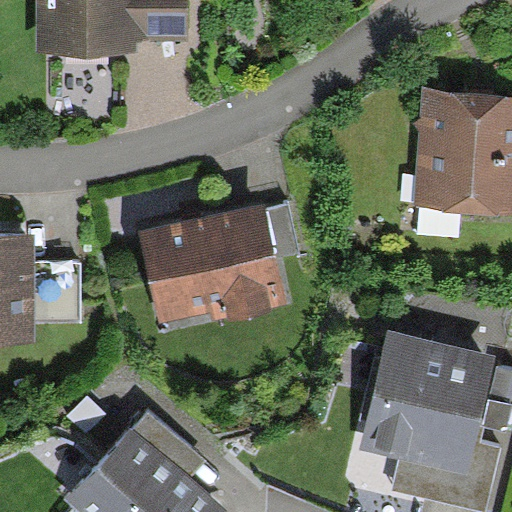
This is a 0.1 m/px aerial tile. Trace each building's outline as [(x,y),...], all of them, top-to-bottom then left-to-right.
[(40,0),(39,40),(136,42),(137,31),(187,32),(187,0),(40,0)] [(511,86),(481,84),(424,80),(415,196),(511,202),(511,86)] [(269,188),(143,216),(163,310),(214,299),(217,312),(292,295),(269,188)] [(37,222),(0,221),(0,336),(34,337),(34,322),(82,323),(83,257),(36,256),(37,222)] [(495,348),(388,323),(359,447),(392,455),(465,472),(483,396),(495,348)] [(465,472),(392,455),(385,484),(481,507),(506,401),(483,396),(465,472)] [(84,511),(218,511),(225,505),(189,472),(204,457),(146,405),(65,494),(84,511)]
